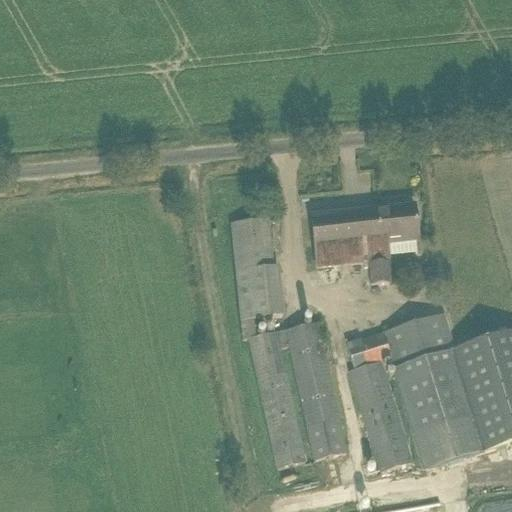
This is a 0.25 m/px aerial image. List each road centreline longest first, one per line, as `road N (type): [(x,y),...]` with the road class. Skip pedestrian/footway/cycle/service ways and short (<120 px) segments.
road 1 (unclassified): [(0,183),(511,127)]
road 2 (track): [(259,511),(189,162)]
road 3 (unknown): [(284,152),(304,283)]
